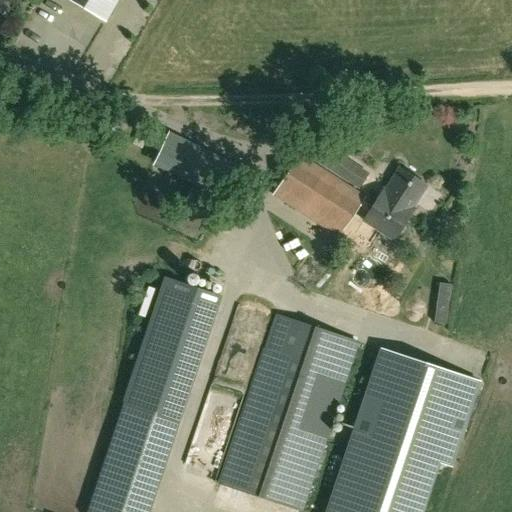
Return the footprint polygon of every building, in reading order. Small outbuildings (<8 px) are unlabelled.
[(68,0),(104,21),(116,0),(68,0)] [(358,186),(366,173),(333,151),(325,164),(358,186)] [(409,215),(379,195),(371,207),(362,200),(364,196),(300,154),(274,193),(338,236),(354,212),(364,218),(363,219),(393,239),(396,235),(398,235),(403,228),(402,225),(409,215)] [(379,195),(409,215),(413,209),(411,208),(426,186),(400,168),(385,191),(383,189),(379,195)] [(299,511),(322,444),(357,342),(276,315),(219,485),(299,511)] [(480,384),(384,351),(328,511),(418,511),(436,462),(451,467),(480,384)] [(146,511),(178,420),(123,402),(86,511),(146,511)]
